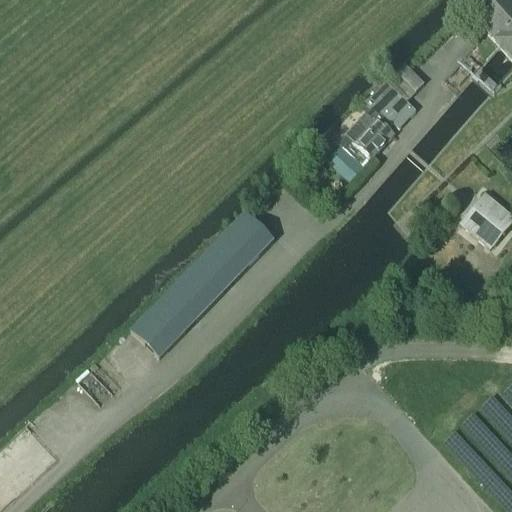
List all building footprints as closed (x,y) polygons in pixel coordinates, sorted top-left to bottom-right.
[(511,63),(511,1),(511,0),(505,0),(478,24),(502,52),(511,63)] [(410,75),(394,90),(393,91),(406,105),(423,89),(410,75)] [(385,132),(382,130),(387,124),(399,135),(416,116),(405,106),(406,105),(393,91),(394,90),(385,81),(370,94),(374,98),(359,112),(365,118),(345,140),(372,164),(394,141),(385,132)] [(302,158),(291,170),(304,183),(310,176),(313,179),(328,163),(325,161),(328,158),(317,148),(304,161),(302,158)] [(490,254),(511,227),(511,222),(485,200),(460,229),(490,254)] [(158,363),(196,324),(273,245),(244,217),(130,336),(158,363)]
